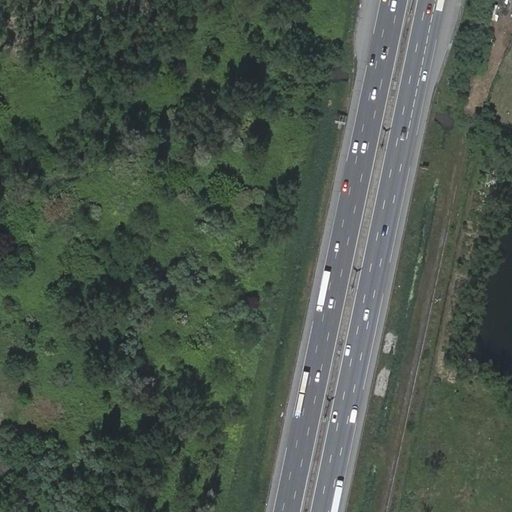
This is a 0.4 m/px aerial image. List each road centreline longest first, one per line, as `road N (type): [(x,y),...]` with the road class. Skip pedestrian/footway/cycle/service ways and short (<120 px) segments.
road 1 (motorway): [(395,0),(288,511)]
road 2 (motorway): [(326,511),(432,0)]
